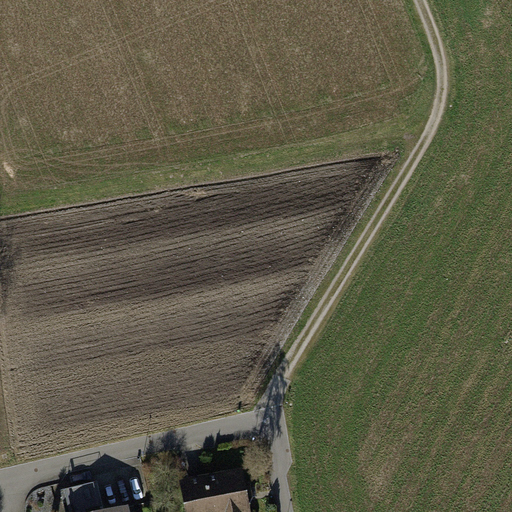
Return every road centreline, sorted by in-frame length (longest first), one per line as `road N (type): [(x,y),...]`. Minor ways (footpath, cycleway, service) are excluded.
road 1 (track): [(428,0),(448,68),(421,158),(270,419)]
road 2 (residential): [(270,419),(0,477)]
